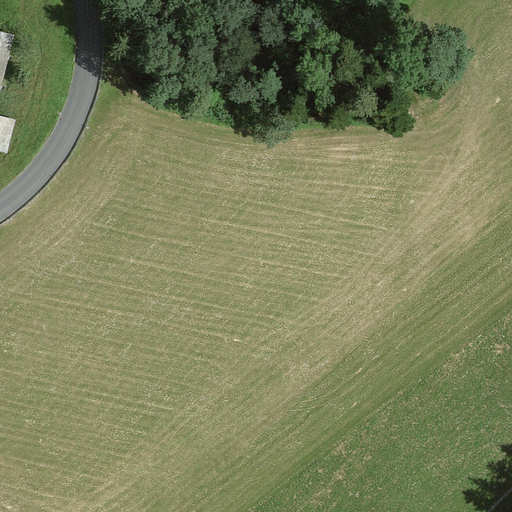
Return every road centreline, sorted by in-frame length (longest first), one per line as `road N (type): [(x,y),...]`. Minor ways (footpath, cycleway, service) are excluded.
road 1 (unclassified): [(86,0),(90,61),(78,109),(51,157),(0,206)]
road 2 (track): [(414,98),(383,48),(395,14),(416,0)]
